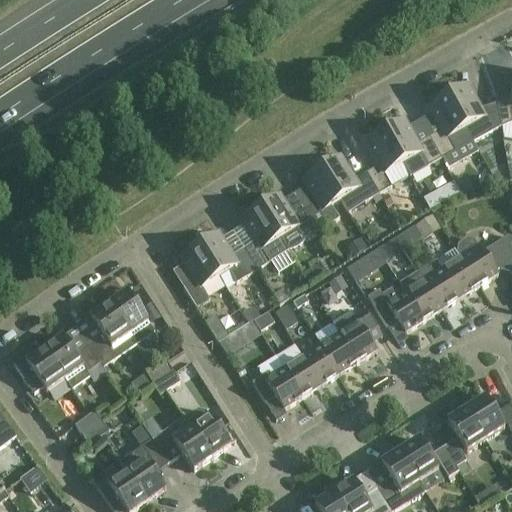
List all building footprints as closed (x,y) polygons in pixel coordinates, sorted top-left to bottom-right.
[(466,89),(448,99),(473,144),(483,138),(500,129),(496,105),(479,111),(466,89)] [(473,144),(448,99),(429,110),(441,132),(429,139),(441,161),(463,149),(473,144)] [(511,99),(496,105),(500,129),(510,125),(511,125),(511,99)] [(404,124),(385,134),(402,165),(402,166),(408,178),(409,179),(420,173),(441,161),(429,139),(416,146),(404,124)] [(379,167),(366,174),(379,196),(391,189),(391,188),(408,178),(402,166),(402,165),(385,134),(366,145),(379,167)] [(340,160),(321,172),(340,202),(349,215),(359,209),(379,196),(366,174),(353,182),(340,160)] [(331,208),(340,202),(321,172),(303,183),(317,205),(305,213),(318,234),(339,220),(331,208)] [(289,214),(308,208),(302,190),(283,196),(289,214)] [(279,199),(260,210),(288,253),(306,242),(318,234),(305,213),(293,221),(279,199)] [(257,272),(288,253),(260,210),(242,222),(256,243),(244,251),(257,272)] [(441,230),(433,216),(415,227),(424,241),(441,230)] [(218,237),(200,249),(219,279),(228,273),(236,285),(257,272),(244,251),(231,258),(218,237)] [(459,259),(479,290),(498,278),(495,274),(499,272),(511,275),(511,271),(511,239),(507,238),(482,254),(479,247),(477,248),(474,242),(466,240),(458,246),(456,253),(460,259),(459,259)] [(368,249),(362,239),(347,248),(353,258),(368,249)] [(219,279),(200,249),(181,260),(195,281),(182,289),(196,311),(209,302),(201,290),(219,279)] [(455,251),(436,262),(441,271),(460,301),(479,290),(459,259),(460,259),(456,253),(455,251)] [(428,268),(418,274),(423,283),(442,313),(460,301),(441,271),(436,262),(428,268)] [(418,274),(399,286),(405,294),(424,325),(442,313),(423,283),(418,274)] [(348,289),(340,277),(328,285),(336,297),(348,289)] [(424,325),(405,294),(398,298),(393,290),(382,296),(379,292),(367,299),(386,329),(396,323),(405,337),(424,325)] [(108,307),(136,347),(155,335),(147,325),(126,294),(108,307)] [(308,304),(304,297),(293,305),(297,311),(308,304)] [(136,347),(108,307),(90,320),(103,339),(99,342),(97,339),(87,346),(101,366),(103,370),(114,363),(136,347)] [(287,308),(276,315),(281,324),(292,317),(287,308)] [(339,336),(338,336),(358,366),(377,354),(371,346),(382,339),(364,312),(354,318),(351,313),(332,325),(339,336)] [(273,327),(265,315),(253,323),(261,334),(273,327)] [(229,338),(216,317),(205,324),(218,346),(229,338)] [(338,336),(320,348),(339,378),(358,366),(338,336)] [(62,339),(44,352),(65,382),(66,382),(72,392),(90,379),(87,375),(101,366),(87,346),(77,353),(79,356),(75,358),(62,339)] [(320,348),(302,359),(321,389),(339,378),(320,348)] [(30,354),(13,366),(25,383),(24,384),(24,385),(26,384),(28,387),(27,388),(28,389),(29,389),(34,396),(43,390),(46,395),(65,382),(44,352),(34,359),(30,354)] [(302,359),(283,371),(303,401),(321,389),(302,359)] [(146,377),(153,387),(173,375),(167,364),(146,377)] [(303,401),(283,371),(272,378),(269,374),(252,385),(265,406),(275,400),(284,413),(303,401)] [(173,375),(153,387),(159,398),(180,385),(173,375)] [(485,400),(466,412),(485,443),(504,431),(485,400)] [(511,411),(510,407),(499,414),(511,434),(511,411)] [(184,421),(212,461),(230,448),(210,418),(205,412),(197,412),(184,421)] [(466,455),(485,443),(466,412),(447,424),(466,455)] [(75,428),(82,438),(101,424),(94,414),(75,428)] [(0,453),(18,441),(0,415),(0,453)] [(193,474),(212,461),(184,421),(152,443),(168,467),(182,457),(193,474)] [(101,424),(82,438),(89,448),(108,434),(101,424)] [(399,454),(419,485),(438,473),(418,442),(409,447),(403,446),(401,452),(399,454)] [(160,472),(168,467),(152,443),(120,465),(126,475),(147,505),(165,493),(157,481),(162,477),(160,472)] [(453,443),(443,449),(456,470),(466,463),(453,443)] [(459,474),(456,470),(443,449),(433,456),(448,480),(459,474)] [(387,485),(377,491),(390,511),(398,511),(425,495),(419,485),(399,454),(380,465),(385,472),(380,475),(387,485)] [(17,480),(27,494),(44,483),(34,468),(17,480)] [(136,511),(147,505),(126,475),(109,486),(107,483),(103,483),(96,489),(111,511),(118,511),(123,509),(124,511),(136,511)] [(335,494),(333,495),(344,511),(390,511),(377,491),(368,497),(363,489),(358,492),(352,483),(342,489),(335,489),(335,494)] [(0,505),(8,499),(4,493),(0,495),(0,505)] [(317,511),(344,511),(333,495),(314,507),(317,511)]
